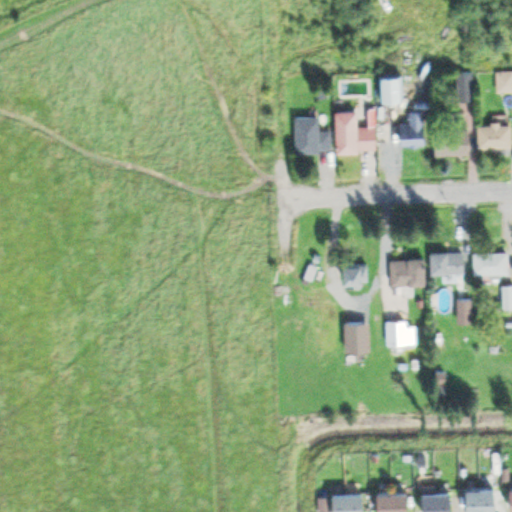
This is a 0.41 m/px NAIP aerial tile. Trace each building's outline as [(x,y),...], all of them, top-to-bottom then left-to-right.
[(476,76),(463,76),(463,103),(476,103),(476,76)] [(384,102),(404,102),(404,78),(384,78),(384,102)] [(360,113),(339,114),(339,153),(379,153),(379,129),(360,129),(360,113)] [(404,146),(427,146),(427,115),(414,115),(414,128),(404,128),(404,146)] [(334,153),(333,134),(321,135),(320,119),(300,119),(301,154),(334,153)] [(511,149),(511,127),(483,128),(483,150),(511,149)] [(472,132),(440,132),(440,156),(472,156),(472,132)] [(479,254),(479,274),(511,274),(511,254),(479,254)] [(468,255),(436,255),(436,274),(468,274),(468,255)] [(429,260),(397,260),(397,285),(429,285),(429,260)] [(348,267),(348,287),(372,287),(372,267),(348,267)] [(477,302),(465,302),(465,322),(477,322),(477,302)] [(374,323),(352,323),(352,351),(374,351),(374,323)] [(499,511),(499,490),(470,490),(470,511),(499,511)] [(426,511),(452,511),(452,493),(427,493),(426,511)] [(366,511),(367,494),(337,494),(337,511),(366,511)] [(409,511),(410,494),(383,494),(382,511),(409,511)]
